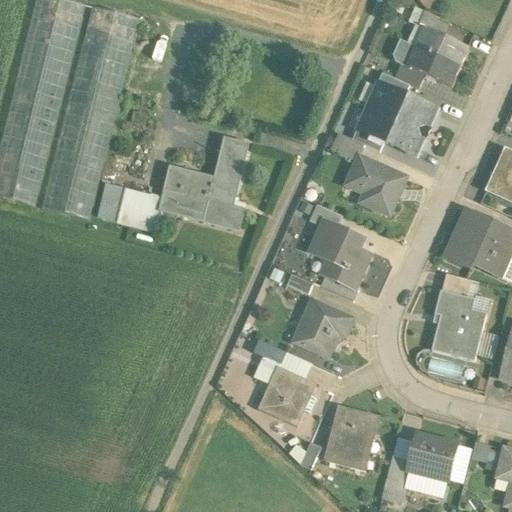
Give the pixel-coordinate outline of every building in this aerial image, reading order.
[(85,7),(57,0),(36,0),(0,149),(0,199),(36,208),(85,7)] [(416,0),(427,10),(436,0),(416,0)] [(93,9),(43,210),(90,222),(140,21),(93,9)] [(448,24),(424,13),(418,27),(441,38),(448,24)] [(441,38),(418,27),(417,28),(424,31),(416,49),(460,69),(469,50),(441,38)] [(460,69),(416,49),(408,67),(401,64),(400,65),(424,76),(451,88),(460,69)] [(424,76),(400,65),(394,80),(418,90),(424,76)] [(379,86),(405,98),(410,88),(382,75),(377,86),(379,86)] [(405,98),(379,86),(359,131),(384,142),(417,157),(438,113),(405,98)] [(379,154),(384,142),(359,131),(358,130),(353,142),(364,147),(379,154)] [(353,142),(339,135),(331,152),(357,163),(359,159),(364,147),(353,142)] [(216,181),(171,170),(166,193),(181,197),(177,209),(205,216),(203,222),(238,231),(243,212),(231,209),(247,147),(226,141),(216,181)] [(511,152),(505,150),(486,192),(506,201),(510,192),(511,193),(511,152)] [(406,180),(359,159),(357,163),(346,187),(374,199),(370,208),(389,217),(406,180)] [(109,186),(100,221),(153,234),(162,199),(109,186)] [(343,218),(317,206),(310,222),(322,227),(324,222),(338,228),(343,218)] [(511,246),(511,231),(469,212),(447,259),(470,269),(472,265),(498,277),(511,246)] [(338,228),(324,222),(322,227),(310,253),(333,264),(327,277),(354,291),(355,290),(370,256),(357,250),(362,239),(338,228)] [(313,285),(291,275),(286,287),(308,297),(313,285)] [(471,282),(447,275),(442,293),(467,299),(471,282)] [(327,277),(325,277),(320,288),(352,303),(358,291),(355,290),(354,291),(327,277)] [(442,293),(440,292),(435,315),(441,317),(432,351),(474,362),(486,315),(472,312),(475,301),(467,299),(442,293)] [(353,321),(312,303),(293,344),(328,359),(340,332),(347,335),(353,321)] [(511,335),(500,380),(511,383),(511,335)] [(286,354),(259,341),(253,354),(281,367),(286,354)] [(286,354),(281,367),(279,370),(305,381),(312,366),(286,354)] [(279,370),(278,369),(260,411),(297,428),(316,387),(305,381),(279,370)] [(340,409),(326,462),(365,472),(369,458),(364,456),(374,419),(379,420),(379,419),(340,409)] [(458,448),(418,437),(411,463),(409,473),(411,474),(450,484),(458,448)] [(322,448),(310,443),(300,466),(311,471),(322,448)] [(511,452),(505,451),(499,474),(511,477),(511,501),(510,508),(511,508),(511,452)] [(411,463),(391,458),(381,500),(402,506),(411,474),(409,473),(411,463)]
